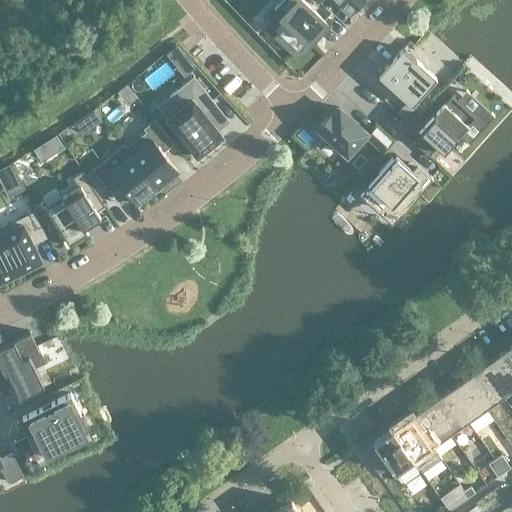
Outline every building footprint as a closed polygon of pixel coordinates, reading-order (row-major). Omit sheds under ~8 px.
[(316,36),(328,23),(302,0),(282,0),(275,8),(281,14),(270,27),(281,38),(299,55),(312,40),(309,37),(313,32),(316,36)] [(337,0),(346,8),(349,5),(352,8),(359,0),(337,0)] [(176,45),(166,53),(184,75),(194,67),(176,45)] [(403,49),(393,60),(378,75),(379,76),(412,105),(414,102),(434,81),(436,78),(416,59),(404,48),(403,49)] [(222,135),(205,113),(217,104),(194,75),(168,96),(179,109),(167,118),(197,156),(222,135)] [(443,152),(476,116),(451,94),(419,130),(443,152)] [(407,102),(398,112),(410,122),(423,108),(416,101),(412,106),(407,102)] [(339,107),(332,114),(330,113),(317,127),(347,154),(367,132),(339,107)] [(377,128),(369,137),(383,150),(391,141),(377,128)] [(56,135),(34,149),(41,161),(64,147),(56,135)] [(131,153),(157,185),(177,169),(152,137),(131,153)] [(111,170),(136,201),(157,185),(131,153),(111,170)] [(392,157),(360,193),(362,194),(363,193),(379,208),(387,199),(399,210),(398,211),(400,213),(432,176),(431,175),(430,176),(417,164),(412,169),(396,155),(393,158),(392,157)] [(10,163),(0,168),(0,177),(9,195),(23,188),(10,163)] [(105,205),(82,170),(71,176),(77,186),(62,195),(65,200),(48,210),(69,243),(87,231),(84,226),(100,215),(97,210),(105,205)] [(32,240),(46,234),(34,210),(0,226),(0,230),(20,271),(41,260),(32,240)] [(0,280),(20,271),(0,230),(0,280)] [(0,381),(11,376),(20,394),(43,383),(35,366),(45,361),(30,330),(0,345),(0,381)] [(511,343),(500,353),(511,370),(511,343)] [(511,388),(511,370),(500,353),(482,365),(503,395),(511,388)] [(503,395),(482,365),(464,377),(485,408),(503,395)] [(485,408),(464,377),(447,390),(468,420),(485,408)] [(468,420),(447,390),(429,402),(450,432),(468,420)] [(31,475),(44,468),(37,454),(88,428),(71,392),(22,417),(27,426),(24,428),(21,422),(20,423),(26,435),(15,441),(31,475)] [(450,432),(429,402),(411,415),(432,445),(450,432)] [(432,445),(411,415),(392,429),(413,459),(432,445)] [(413,459),(392,429),(373,442),(394,472),(413,459)] [(0,463),(9,481),(22,475),(11,452),(0,457),(0,463)] [(506,460),(500,465),(504,472),(511,467),(506,460)] [(504,472),(500,465),(493,470),(498,476),(504,472)] [(471,485),(464,490),(469,496),(475,492),(471,485)] [(469,496),(464,490),(458,495),(462,501),(469,496)] [(300,511),(291,499),(273,511),(300,511)]
